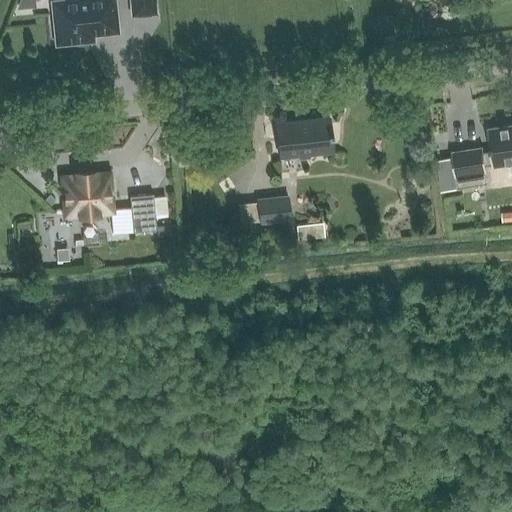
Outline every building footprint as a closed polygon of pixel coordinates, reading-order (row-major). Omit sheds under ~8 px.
[(58,43),(80,41),(79,35),(115,31),(112,0),(97,0),(54,5),(56,27),(54,27),(55,40),(58,39),(58,43)] [(333,152),(332,145),(329,118),(276,124),(279,158),(333,152)] [(511,124),(487,128),(492,165),(511,162),(511,124)] [(487,184),(481,147),(451,152),(456,188),(487,184)] [(111,211),(108,175),(64,178),(67,214),(111,211)] [(50,195),(44,200),(50,207),(56,201),(50,195)] [(129,197),(133,232),(156,230),(153,195),(129,197)] [(286,196),(253,199),(256,224),(288,221),(286,196)] [(320,238),(319,224),(292,226),(294,240),(320,238)] [(90,234),(82,234),(82,243),(90,243),(90,234)] [(68,248),(56,249),(57,261),(69,260),(68,248)]
